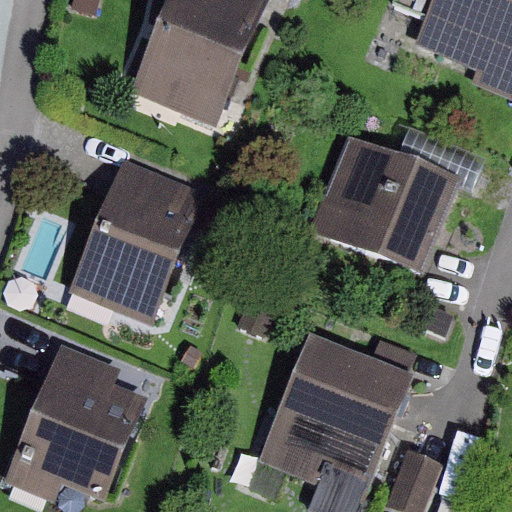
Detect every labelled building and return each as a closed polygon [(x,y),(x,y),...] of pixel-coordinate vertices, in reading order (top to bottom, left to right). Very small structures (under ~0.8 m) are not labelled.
[(174,0),(133,99),(217,135),(273,3),(266,0),(174,0)] [(511,0),(436,0),(418,49),(481,72),(473,93),(511,107),(511,0)] [(463,190),(349,144),(311,238),(425,284),(463,190)] [(125,167),(70,300),(154,333),(208,201),(125,167)] [(417,387),(313,343),(259,469),(317,493),(326,472),(373,492),(417,387)] [(124,375),(63,350),(6,490),(55,510),(62,493),(106,511),(149,408),(116,395),(124,375)] [(409,457),(387,511),(428,511),(445,471),(409,457)]
